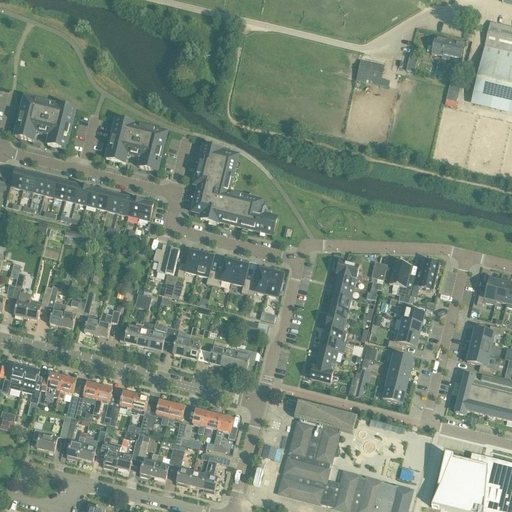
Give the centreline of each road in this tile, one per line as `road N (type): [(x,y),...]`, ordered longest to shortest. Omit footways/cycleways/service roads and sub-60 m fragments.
road 1 (residential): [(299,260),(170,228),(175,194),(0,150)]
road 2 (residential): [(261,405),(0,339)]
road 3 (residential): [(511,444),(423,423),(467,255)]
road 4 (residential): [(467,255),(315,244),(299,260)]
road 5 (residential): [(299,260),(261,405)]
road 6 (residential): [(77,480),(200,511)]
